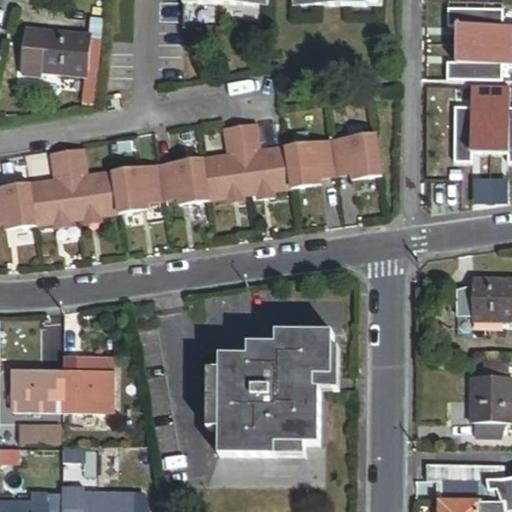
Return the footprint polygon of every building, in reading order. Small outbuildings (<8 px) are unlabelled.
[(505,14),(449,13),(448,30),(462,30),(462,49),(511,49),(511,30),(505,31),(505,14)] [(91,81),(95,45),(95,40),(49,36),(48,47),(46,73),(46,77),(89,81),(91,81)] [(101,82),(104,46),(95,45),(91,81),(99,81),(101,82)] [(46,73),(48,47),(34,46),(31,72),(46,73)] [(511,49),(462,49),(461,67),(448,67),(448,85),(504,85),(505,69),(511,68),(511,49)] [(89,81),(86,111),(96,112),(99,81),(91,81),(89,81)] [(473,111),(456,111),(455,166),(473,166),(473,153),(491,153),(492,91),(473,90),(473,111)] [(511,167),(511,112),(511,91),(492,91),(491,153),(510,153),(509,167),(511,167)] [(55,183),(0,191),(0,228),(9,227),(15,226),(16,232),(62,225),(94,221),(140,214),(140,208),(144,207),(184,202),(188,201),(189,207),(237,200),(268,196),(313,189),(313,183),(327,181),(346,178),(361,176),(362,182),(382,179),(376,137),(263,153),(259,127),(224,132),(228,158),(90,178),(86,152),(51,157),(55,183)] [(475,291),(473,315),(473,321),(511,322),(511,279),(486,279),(476,279),(475,291)] [(459,315),(473,315),(475,291),(460,290),(459,315)] [(248,378),(219,377),(217,478),(274,480),(274,468),(317,469),(319,408),(317,408),(312,408),(313,397),(333,398),(334,352),(278,351),(277,365),(248,364),(248,378)] [(508,364),(483,364),(483,377),(509,377),(508,364)] [(66,368),(65,378),(65,417),(115,418),(115,365),(81,365),(81,368),(76,368),(66,368)] [(65,417),(65,378),(51,378),(15,378),(15,416),(65,417)] [(507,437),(508,428),(511,429),(511,428),(511,380),(470,381),(469,427),(474,427),(474,442),(500,443),(500,440),(506,440),(507,437)] [(64,450),(65,433),(15,432),(14,449),(64,450)] [(81,454),(67,455),(68,486),(82,486),(81,454)] [(507,484),(506,469),(428,468),(428,484),(442,484),(443,484),(480,484),(489,484),(502,484),(507,484)] [(511,511),(511,482),(507,484),(502,484),(504,496),(506,508),(506,511),(511,511)] [(479,511),(480,508),(480,484),(443,484),(442,484),(441,511),(479,511)] [(493,496),(489,484),(480,484),(480,508),(506,508),(504,496),(493,496)] [(504,496),(502,484),(489,484),(493,496),(504,496)] [(136,498),(85,498),(85,511),(135,511),(136,506),(136,498)]
